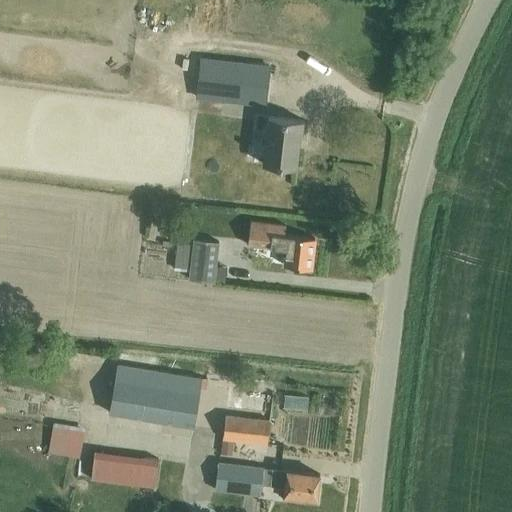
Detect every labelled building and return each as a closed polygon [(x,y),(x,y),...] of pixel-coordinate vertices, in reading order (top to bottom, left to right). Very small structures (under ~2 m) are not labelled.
[(199,57),(195,95),(264,103),(268,64),(199,57)] [(139,74),(167,77),(168,65),(140,63),(139,74)] [(279,116),(268,116),(263,164),(295,167),(299,135),(301,135),(303,120),(291,118),(279,116)] [(141,179),(143,161),(130,160),(129,178),(141,179)] [(285,266),(311,269),(315,238),(282,234),(283,224),(249,220),(246,244),(287,249),(285,266)] [(176,243),(173,268),(188,270),(187,278),(212,281),(217,240),(192,237),(191,245),(176,243)] [(332,303),(329,321),(363,327),(367,310),(332,303)] [(117,362),(109,410),(194,424),(202,376),(117,362)] [(285,392),(284,404),(307,407),(308,394),(285,392)] [(266,440),(268,418),(224,413),(220,453),(231,454),(233,437),(266,440)] [(83,430),(52,425),(47,452),(78,457),(83,430)] [(157,458),(94,450),(90,479),(154,487),(157,458)] [(262,483),(283,486),(282,492),(285,492),(285,498),(304,500),(304,495),(317,496),(320,472),(218,460),(215,489),(261,495),(262,483)] [(185,463),(160,461),(158,474),(184,476),(185,463)]
